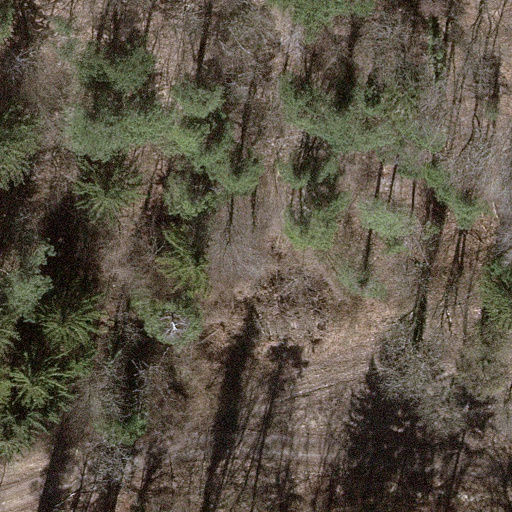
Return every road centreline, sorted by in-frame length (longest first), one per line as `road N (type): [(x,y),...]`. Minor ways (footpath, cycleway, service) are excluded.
road 1 (track): [(511,483),(205,437),(0,504)]
road 2 (track): [(205,437),(361,367),(511,324)]
